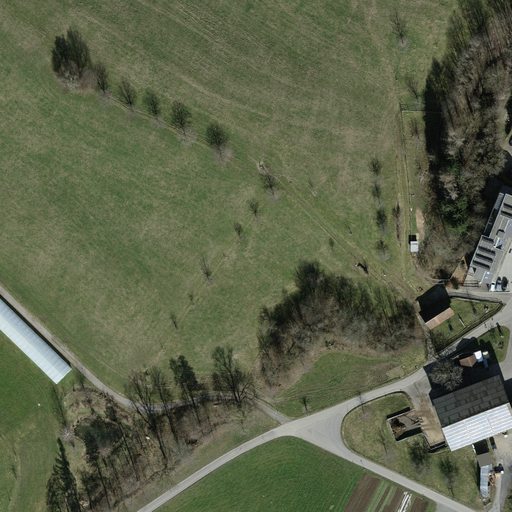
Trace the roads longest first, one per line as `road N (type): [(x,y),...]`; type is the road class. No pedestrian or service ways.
road 1 (track): [(0,288),(106,390),(140,411),(223,394),(295,427)]
road 2 (track): [(436,289),(405,273),(396,102),(365,12)]
road 3 (unclassified): [(511,308),(402,381),(295,427)]
road 4 (unclassified): [(295,427),(466,511)]
road 5 (unclassified): [(295,427),(233,452),(139,511)]
